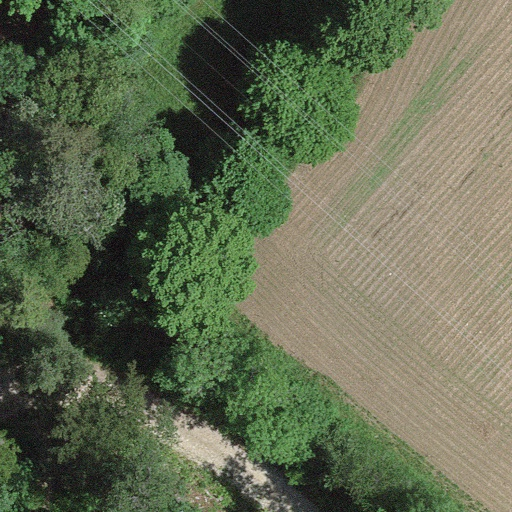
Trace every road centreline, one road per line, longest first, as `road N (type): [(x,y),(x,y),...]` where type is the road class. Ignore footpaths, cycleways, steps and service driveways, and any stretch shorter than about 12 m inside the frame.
road 1 (track): [(286,511),(209,452),(105,403),(40,405)]
road 2 (track): [(0,181),(87,338),(105,403)]
